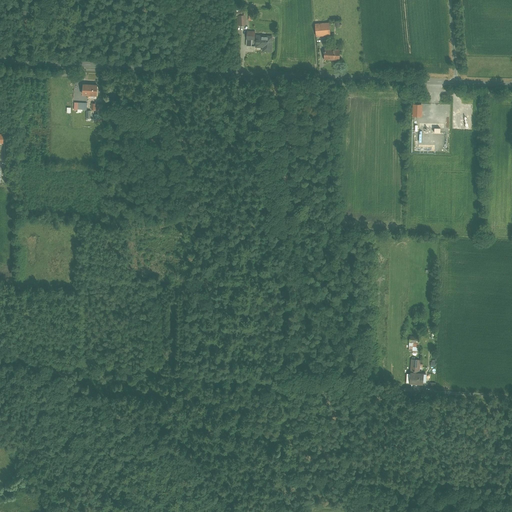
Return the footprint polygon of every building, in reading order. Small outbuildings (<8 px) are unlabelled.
[(330,23),(316,24),(316,36),(330,35),(330,23)] [(247,31),(246,46),(252,46),(252,39),(255,39),(255,32),(247,31)] [(272,36),(257,36),(256,46),(266,47),(266,51),(271,51),(272,36)] [(325,47),(325,59),(340,59),(340,50),(333,49),(333,48),(325,47)] [(97,85),(84,85),(83,93),(97,93),(97,85)] [(422,105),(413,105),(413,116),(422,116),(422,105)] [(416,343),(416,339),(409,339),(408,351),(412,351),(412,353),(418,353),(418,343),(416,343)] [(412,359),(411,373),(419,373),(420,360),(412,359)] [(411,373),(410,383),(423,384),(423,382),(425,382),(426,374),(419,373),(411,373)]
